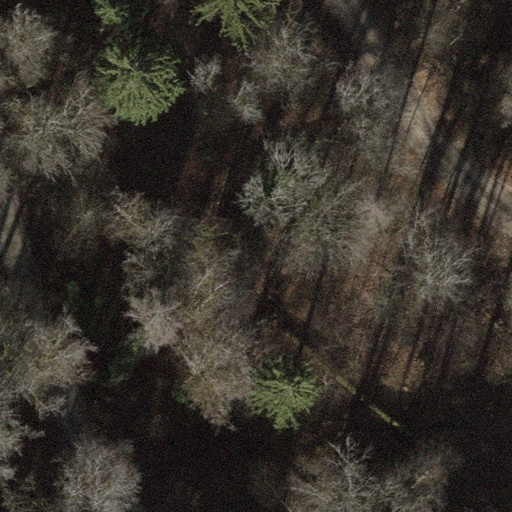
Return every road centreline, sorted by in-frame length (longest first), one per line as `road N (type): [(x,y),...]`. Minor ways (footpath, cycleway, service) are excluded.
road 1 (track): [(135,511),(75,418),(0,205)]
road 2 (track): [(362,0),(444,141),(511,202)]
